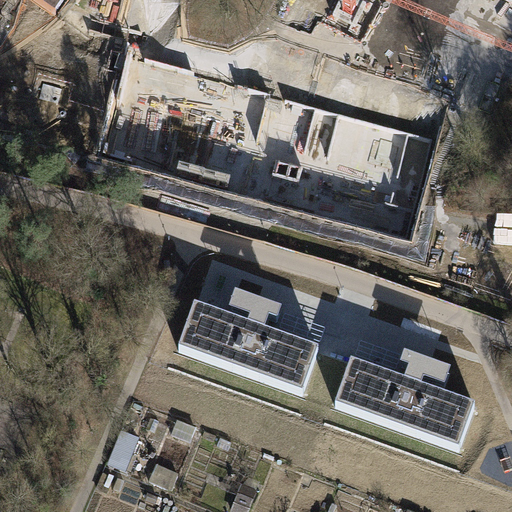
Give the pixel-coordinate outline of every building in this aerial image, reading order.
[(32,0),(54,15),(64,0),(32,0)] [(511,242),(501,239),(498,250),(271,179),(258,221),(511,300),(511,242)] [(253,328),(190,306),(174,350),(299,395),(315,351),(253,328)] [(412,386),(349,363),(333,407),(458,452),(474,408),(412,386)] [(235,412),(227,437),(262,447),(270,423),(235,412)] [(285,459),(296,431),(278,424),(267,451),(285,459)] [(315,438),(307,467),(328,473),(337,445),(315,438)] [(365,489),(375,463),(354,456),(345,482),(365,489)] [(399,471),(390,499),(410,506),(419,478),(399,471)] [(434,511),(443,511),(453,484),(434,478),(424,509),(434,511)]
